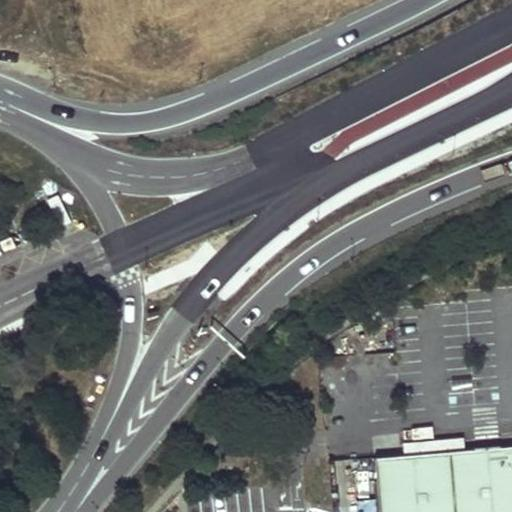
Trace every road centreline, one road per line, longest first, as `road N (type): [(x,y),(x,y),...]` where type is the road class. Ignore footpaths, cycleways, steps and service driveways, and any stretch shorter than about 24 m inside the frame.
road 1 (secondary): [(82,473),(175,325),(245,244),(344,169),(511,92)]
road 2 (motorway): [(66,510),(266,295),(316,253),(404,202),(511,158)]
road 3 (secondary): [(511,25),(221,167),(180,176),(136,172),(73,152)]
road 4 (motorway): [(417,0),(188,105),(147,115),(74,112),(0,88)]
road 5 (secondary): [(82,473),(123,367),(130,284),(111,216),(73,152)]
